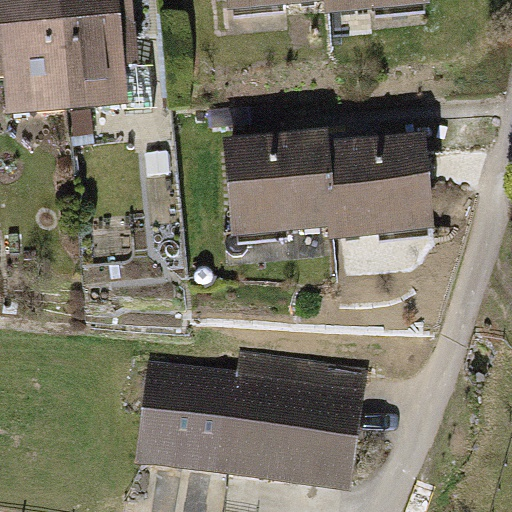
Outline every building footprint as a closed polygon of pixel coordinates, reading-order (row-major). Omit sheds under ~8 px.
[(16,140),(70,135),(58,0),(0,0),(0,103),(13,102),(16,140)] [(132,0),(58,0),(70,135),(72,158),(97,156),(95,133),(130,130),(127,92),(141,91),(132,0)] [(233,0),(237,38),(339,30),(336,0),(233,0)] [(336,0),(339,30),(340,41),(442,33),(439,0),(336,0)] [(337,157),(234,165),(242,264),(344,256),(337,167),(337,157)] [(440,160),(337,167),(344,256),(345,266),(447,258),(440,160)] [(173,162),(150,164),(152,186),(175,184),(173,162)] [(244,383),(153,373),(141,483),(358,507),(370,397),(335,393),(337,377),(246,368),(244,383)]
